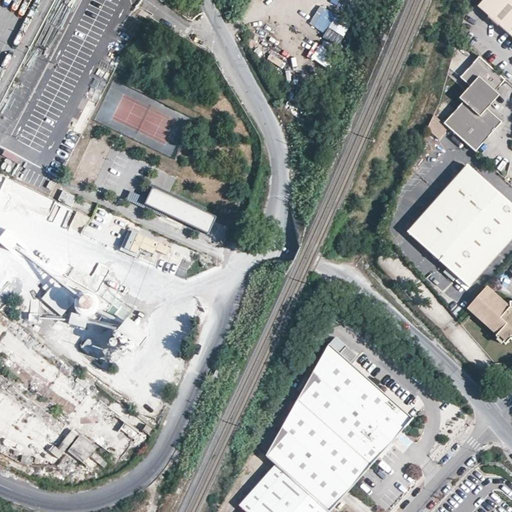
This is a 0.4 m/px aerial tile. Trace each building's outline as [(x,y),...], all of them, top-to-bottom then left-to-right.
[(511,0),(485,0),(481,4),(491,13),(490,15),(500,24),(501,23),(511,32),(511,0)] [(463,102),(444,123),(475,152),(502,122),(488,109),(483,104),(495,91),(506,79),(479,55),(461,77),(470,85),(474,89),(463,102)] [(459,98),(463,102),(474,89),(470,85),(459,98)] [(483,104),(488,109),(500,96),(495,91),(483,104)] [(511,238),(511,205),(467,165),(408,232),(459,278),(468,287),(511,238)] [(208,234),(217,217),(153,186),(144,204),(208,234)] [(63,191),(58,201),(71,206),(75,196),(63,191)] [(127,200),(139,204),(142,195),(130,191),(127,200)] [(0,242),(10,251),(20,240),(8,229),(0,238),(0,242)] [(169,252),(138,234),(129,250),(136,254),(139,248),(152,256),(155,252),(166,258),(169,252)] [(96,292),(108,271),(100,266),(87,286),(96,292)] [(0,289),(9,279),(0,270),(0,289)] [(505,274),(499,281),(505,286),(511,279),(505,274)] [(466,290),(468,287),(459,278),(456,281),(466,290)] [(74,301),(55,283),(41,299),(61,316),(74,301)] [(500,330),(498,332),(497,334),(499,336),(500,335),(505,339),(504,341),(507,343),(511,337),(511,304),(511,305),(488,284),(471,303),(500,330)] [(94,315),(97,312),(98,309),(99,305),(98,301),(97,298),(94,295),(90,294),(87,293),(83,294),(80,295),(77,298),(75,301),(75,305),(75,309),(77,312),(80,315),(83,317),(87,317),(91,317),(94,315)] [(471,303),(469,306),(498,332),(500,330),(471,303)] [(128,319),(120,328),(140,344),(148,335),(128,319)] [(103,350),(90,338),(81,348),(87,353),(91,349),(99,355),(103,350)] [(350,511),(425,429),(341,354),(266,456),(276,464),(329,511),(350,511)] [(111,364),(106,360),(102,366),(107,370),(111,364)] [(6,388),(0,392),(0,422),(10,433),(30,414),(6,388)] [(154,392),(150,389),(145,396),(149,399),(154,392)] [(59,447),(65,452),(79,433),(72,429),(59,447)] [(84,463),(96,447),(79,435),(67,451),(84,463)] [(329,511),(276,464),(240,505),(247,511),(329,511)]
